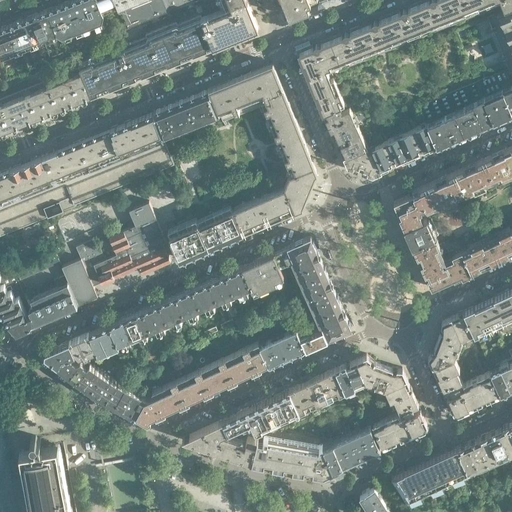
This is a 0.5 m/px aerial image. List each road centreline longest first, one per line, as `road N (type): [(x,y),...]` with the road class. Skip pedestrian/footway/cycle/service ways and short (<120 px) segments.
road 1 (residential): [(323,217),(9,348)]
road 2 (residential): [(0,153),(280,41)]
road 3 (residential): [(152,440),(373,329)]
road 4 (residential): [(152,440),(42,384),(9,348)]
road 5 (residential): [(315,488),(152,440)]
road 6 (residential): [(280,41),(339,186)]
road 7 (residential): [(511,125),(380,184)]
road 8 (residential): [(446,434),(339,485),(315,488)]
road 9 (residential): [(404,339),(430,303),(511,265)]
road 10 (residential): [(323,217),(373,329)]
